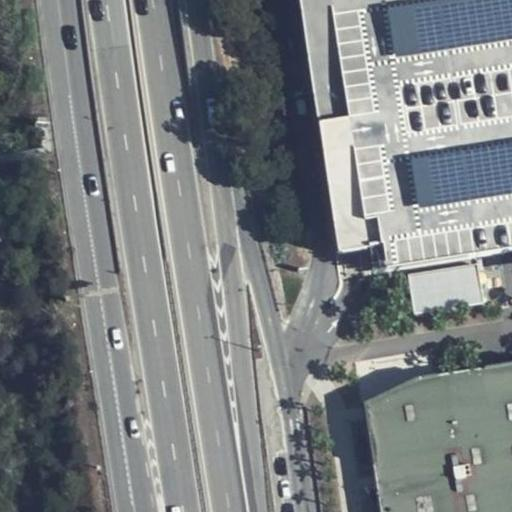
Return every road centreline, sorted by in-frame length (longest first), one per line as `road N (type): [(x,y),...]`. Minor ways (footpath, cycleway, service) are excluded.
road 1 (primary): [(55,0),(132,511)]
road 2 (primary): [(229,511),(154,0)]
road 3 (primary): [(106,0),(181,511)]
road 4 (tertiary): [(308,511),(286,363),(220,173)]
road 5 (primary): [(254,511),(220,173)]
road 6 (primary): [(220,173),(196,0)]
